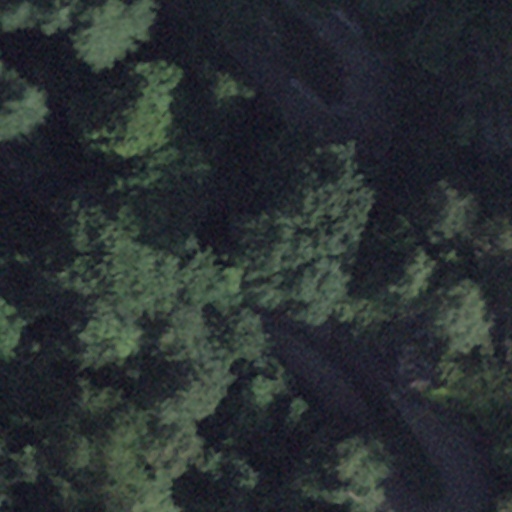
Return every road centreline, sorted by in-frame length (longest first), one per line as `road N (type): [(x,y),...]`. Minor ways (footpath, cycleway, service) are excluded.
road 1 (unclassified): [(475,511),(473,472),(182,117),(137,0)]
road 2 (unclassified): [(0,149),(147,278),(303,359),(345,407),(394,511)]
road 3 (unclassified): [(201,0),(305,117),(343,135),(376,112),(374,74),(307,0)]
